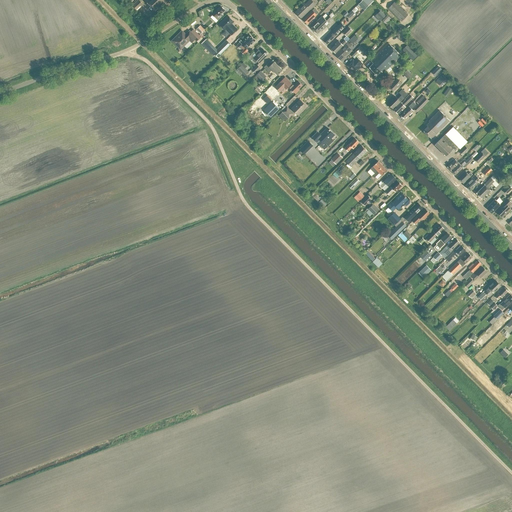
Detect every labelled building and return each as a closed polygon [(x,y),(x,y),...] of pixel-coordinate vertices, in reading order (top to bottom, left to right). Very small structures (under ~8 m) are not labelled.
[(137,10),(143,4),(139,0),(137,0),(132,5),(137,10)] [(144,0),(157,12),(169,0),(144,0)] [(310,9),(315,5),(310,0),(309,0),(305,4),(304,3),(299,8),(299,9),(295,12),(301,18),(310,9)] [(362,0),(358,4),(364,10),(374,1),(372,0),(362,0)] [(388,9),(401,21),(407,14),(395,2),(388,9)] [(225,10),(221,6),(215,12),(213,15),(215,17),(218,21),(224,15),(222,13),(225,10)] [(307,24),(316,15),(311,10),(307,15),(307,16),(303,20),(307,24)] [(380,11),(375,16),(380,21),(385,16),(380,11)] [(329,15),(325,19),(328,22),(331,18),(335,15),(332,13),(329,15)] [(232,24),(234,22),(228,15),(219,24),(225,31),(226,30),(231,35),(237,29),(232,24)] [(386,23),(391,18),(387,15),(382,20),(386,23)] [(316,24),(312,28),(315,31),(319,27),(318,26),(321,23),(319,22),(322,20),(324,18),(322,16),(320,18),(315,23),(316,24)] [(319,27),(315,31),(317,34),(321,30),(321,31),(329,24),(328,22),(325,19),(324,18),(322,20),(319,22),(321,23),(318,26),(319,27)] [(341,23),(331,33),(331,32),(323,40),(327,44),(334,37),(345,27),(341,23)] [(200,25),(195,29),(200,33),(204,29),(200,25)] [(371,30),(365,25),(360,30),(366,36),(371,30)] [(346,36),(352,30),(348,26),(343,32),(346,36)] [(192,42),(196,38),(190,32),(190,31),(186,35),(182,31),(172,41),(180,49),(184,45),(187,48),(193,43),(192,42)] [(255,40),(249,34),(245,39),(241,43),(240,42),(237,45),(240,49),(242,47),(244,49),(241,52),(244,54),(248,50),(247,48),(251,44),(255,40)] [(218,58),(231,45),(227,40),(217,50),(206,39),(201,43),(214,56),(215,55),(218,58)] [(335,53),(347,42),(344,40),(341,43),(338,41),(335,43),(336,44),(331,49),(335,53)] [(390,67),(401,55),(388,43),(371,61),(373,63),(369,67),(377,75),(381,71),(382,72),(385,69),(386,70),(389,73),(392,69),(390,67)] [(345,57),(352,50),(346,44),(335,55),(341,60),(345,56),(345,57)] [(418,55),(408,44),(402,50),(413,60),(418,55)] [(259,63),(268,54),(263,49),(260,51),(258,50),(255,53),(254,52),(251,55),(254,58),(252,60),(254,62),(256,60),(257,61),(259,63)] [(360,66),(363,63),(357,57),(354,60),(353,59),(347,65),(355,73),(361,67),(360,66)] [(282,70),(274,61),(271,64),(269,62),(264,67),(269,72),(272,70),(277,75),(282,70)] [(245,76),(249,72),(241,64),(237,68),(245,76)] [(255,73),(260,68),(257,64),(252,70),(255,73)] [(260,70),(256,75),(262,80),(266,76),(260,70)] [(409,79),(412,76),(407,70),(403,73),(409,79)] [(442,86),(448,80),(442,75),(436,81),(439,84),(442,86)] [(280,92),(284,88),(286,89),(290,84),(291,83),(285,77),(275,87),(280,92)] [(402,84),(397,79),(389,87),(393,91),(397,87),(398,88),(401,84),(402,84)] [(298,89),(302,85),(298,81),(295,84),(294,85),(293,84),(289,87),(292,89),(290,91),(291,93),(293,91),(296,93),(299,90),(298,89)] [(448,87),(445,92),(449,95),(453,90),(448,87)] [(399,98),(402,100),(408,94),(402,89),(399,93),(401,95),(399,98)] [(402,103),(401,102),(394,110),(397,113),(401,109),(402,110),(406,107),(405,106),(413,98),(410,94),(405,99),(405,100),(402,103)] [(272,99),(268,95),(263,99),(267,103),(272,99)] [(417,112),(428,101),(423,95),(417,102),(418,103),(414,108),(417,112)] [(397,99),(395,96),(393,99),(388,104),(392,108),(395,105),(396,106),(400,102),(397,99)] [(300,100),(290,110),(287,106),(287,107),(285,105),(280,110),(282,112),(288,119),(295,112),(298,116),(307,107),(300,100)] [(404,110),(405,111),(401,115),(402,115),(401,116),(403,118),(404,118),(408,115),(408,116),(414,111),(409,106),(404,110)] [(426,125),(428,126),(423,131),(431,139),(438,132),(441,129),(450,120),(439,110),(428,121),(429,122),(426,125)] [(453,127),(446,134),(443,136),(435,144),(446,155),(453,148),(455,150),(458,146),(460,148),(467,141),(453,127)] [(329,146),(334,141),(331,138),(335,135),(327,128),(320,135),(317,132),(312,138),(317,143),(320,140),(325,145),(326,144),(329,146)] [(359,142),(355,138),(345,148),(348,152),(352,148),(353,149),(356,146),(359,142)] [(308,140),(304,145),(309,150),(313,146),(308,140)] [(349,163),(364,148),(362,146),(361,146),(346,161),(349,163)] [(465,146),(459,152),(463,155),(469,149),(465,146)] [(351,166),(367,151),(367,150),(364,148),(349,163),(351,166)] [(474,149),(461,162),(465,166),(478,153),(474,149)] [(482,152),(474,159),(478,163),(485,156),(482,152)] [(342,157),(338,153),(331,159),(336,164),(342,157)] [(455,159),(447,167),(451,170),(458,163),(455,159)] [(370,169),(375,173),(377,171),(382,166),(378,161),(370,169)] [(463,167),(458,163),(451,170),(455,175),(463,167)] [(387,170),(382,166),(377,171),(382,175),(387,170)] [(486,176),(492,170),(488,166),(483,172),(486,176)] [(352,179),(356,175),(351,171),(347,175),(352,179)] [(464,171),(458,178),(463,183),(469,176),(470,177),(472,174),(470,172),(468,174),(464,171)] [(389,187),(397,179),(391,174),(379,186),(382,189),(386,184),(389,187)] [(477,183),(480,180),(474,174),(471,177),(472,178),(467,183),(468,183),(465,185),(469,190),(472,188),(476,185),(477,183)] [(493,180),(495,178),(493,176),(491,178),(491,177),(484,184),(485,185),(476,193),(482,199),(486,194),(487,195),(491,191),(488,188),(494,181),(493,180)] [(357,178),(351,185),(354,187),(360,181),(357,178)] [(395,192),(402,185),(397,180),(386,192),(389,195),(394,190),(395,192)] [(506,194),(511,188),(511,187),(511,186),(511,183),(509,185),(503,190),(506,194)] [(364,196),(360,191),(354,197),(358,202),(364,196)] [(320,199),(314,192),(311,194),(318,201),(320,199)] [(410,203),(410,199),(408,197),(406,198),(402,193),(392,202),(391,201),(387,205),(392,211),(396,208),(398,210),(403,206),(406,206),(410,203)] [(365,206),(372,199),(367,195),(361,201),(365,206)] [(503,205),(496,211),(502,217),(511,209),(508,206),(511,203),(507,198),(502,204),(503,205)] [(323,207),(327,204),(322,199),(318,202),(323,207)] [(500,205),(495,199),(487,207),(492,213),(500,205)] [(374,215),(379,209),(373,203),(368,209),(374,215)] [(405,217),(408,220),(414,214),(414,215),(422,207),(418,203),(410,211),(405,217)] [(426,216),(429,214),(429,212),(425,209),(412,221),(415,224),(420,219),(421,220),(423,219),(424,220),(427,217),(426,216)] [(388,218),(394,225),(400,219),(401,218),(395,212),(388,218)] [(392,239),(406,226),(400,219),(394,225),(396,227),(388,235),(390,238),(392,239)] [(440,232),(443,228),(440,225),(437,228),(436,228),(433,231),(426,239),(430,242),(437,235),(438,235),(441,232),(440,232)] [(411,235),(407,230),(403,234),(401,232),(398,235),(404,242),(408,239),(411,235)] [(445,243),(451,237),(451,236),(450,235),(449,235),(447,233),(440,239),(441,239),(436,243),(440,248),(445,243)] [(412,236),(406,243),(407,244),(410,242),(412,243),(416,239),(412,236)] [(444,253),(447,256),(451,253),(453,250),(452,250),(460,242),(456,238),(452,242),(451,241),(447,245),(450,247),(444,253)] [(460,255),(465,250),(461,245),(456,250),(455,249),(453,250),(451,253),(447,256),(445,258),(449,262),(451,260),(450,259),(454,255),(457,257),(460,255)] [(374,260),(377,257),(370,250),(367,253),(374,260)] [(424,260),(430,254),(426,250),(420,256),(424,260)] [(437,261),(442,256),(438,252),(433,257),(437,261)] [(466,263),(472,257),(468,253),(462,258),(449,270),(453,273),(461,265),(465,261),(466,263)] [(466,279),(481,264),(478,260),(474,264),(473,263),(468,267),(470,269),(463,276),(466,279)] [(487,271),(482,267),(476,273),(474,275),(474,274),(471,276),(475,280),(479,276),(480,277),(487,271)] [(467,287),(474,281),(470,278),(464,284),(467,287)] [(487,293),(498,283),(497,282),(497,281),(496,281),(495,280),(485,291),(481,294),(478,297),(481,300),(484,297),(487,293)] [(490,296),(501,286),(500,285),(500,284),(499,284),(498,283),(487,293),(490,296)] [(504,295),(508,291),(504,287),(498,293),(495,296),(498,299),(501,296),(502,298),(504,295)] [(511,300),(511,295),(510,294),(504,301),(501,303),(505,307),(507,305),(508,305),(511,300)] [(493,324),(504,313),(500,309),(494,316),(495,317),(491,321),(493,324)] [(505,314),(477,341),(483,347),(511,320),(505,314)] [(457,323),(453,319),(446,327),(449,330),(457,323)] [(505,381),(500,376),(496,380),(501,385),(505,381)]
